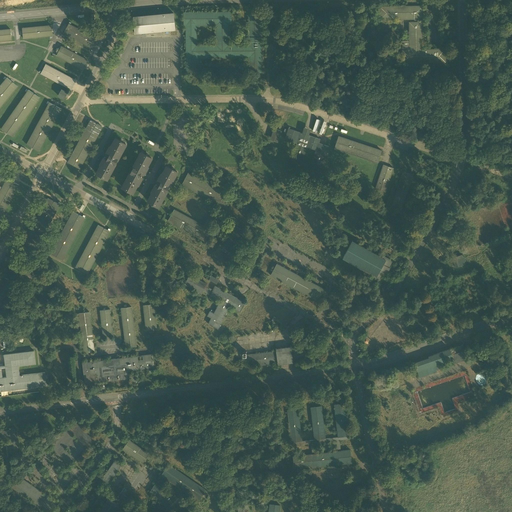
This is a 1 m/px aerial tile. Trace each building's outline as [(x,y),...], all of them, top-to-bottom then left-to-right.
[(423,6),(379,7),(380,20),(423,19),(423,6)] [(231,12),(183,12),(184,25),(185,25),(186,73),(199,73),(199,58),(248,58),(249,72),(262,72),(262,12),(248,12),(248,22),(231,22),(231,12)] [(174,13),(133,17),(135,34),(175,30),(174,13)] [(422,22),(409,22),(409,41),(402,41),(402,63),(445,62),(445,49),(423,49),(422,22)] [(98,40),(69,24),(64,33),(93,49),(98,40)] [(51,25),(22,28),(23,39),(52,36),(51,25)] [(10,29),(0,30),(0,40),(11,40),(10,29)] [(87,60),(61,47),(60,49),(58,48),(56,51),(58,52),(56,56),(82,70),(84,66),(86,67),(87,64),(86,63),(87,60)] [(74,79),(46,64),(41,74),(69,89),(74,79)] [(7,78),(0,85),(0,106),(17,86),(7,78)] [(28,90),(1,129),(12,137),(39,98),(28,90)] [(67,93),(61,90),(58,95),(64,99),(67,93)] [(49,103),(27,145),(38,151),(61,109),(49,103)] [(90,120),(68,162),(80,169),(102,127),(90,120)] [(281,131),(274,129),(270,140),(277,142),(281,131)] [(320,139),(288,129),(285,140),(296,144),(291,161),(301,164),(306,147),(316,150),(318,143),(319,143),(320,139)] [(115,134),(93,176),(105,182),(127,140),(115,134)] [(381,151),(338,136),(334,149),(377,163),(381,151)] [(316,150),(310,167),(321,171),(329,147),(319,143),(318,143),(316,150)] [(140,147),(118,189),(130,196),(152,154),(140,147)] [(165,161),(143,203),(155,209),(177,167),(165,161)] [(383,165),(375,189),(385,192),(393,168),(383,165)] [(21,170),(14,167),(10,173),(17,177),(21,170)] [(403,171),(391,207),(401,210),(413,175),(403,171)] [(0,181),(4,174),(0,172),(0,209),(4,211),(18,185),(7,179),(2,188),(0,186),(0,181)] [(230,196),(188,173),(182,185),(224,207),(230,196)] [(362,188),(355,186),(353,192),(360,194),(362,188)] [(48,198),(25,240),(37,247),(60,205),(48,198)] [(253,212),(240,205),(237,209),(251,217),(253,212)] [(211,230),(174,210),(168,221),(205,241),(211,230)] [(73,212),(50,254),(62,260),(85,218),(73,212)] [(233,222),(220,246),(223,248),(222,250),(228,253),(229,251),(232,252),(244,231),(234,226),(236,224),(233,222)] [(98,225),(75,267),(87,274),(110,231),(98,225)] [(360,246),(352,241),(343,257),(351,262),(355,264),(355,265),(355,264),(359,266),(358,267),(359,267),(359,266),(363,268),(362,269),(363,269),(367,270),(366,271),(367,271),(370,273),(371,273),(372,273),(371,275),(379,280),(380,280),(381,280),(381,279),(382,279),(391,262),(391,261),(391,260),(383,256),(382,258),(380,257),(380,256),(379,256),(376,254),(375,254),(372,252),(368,250),(368,249),(368,250),(364,248),(364,247),(364,248),(360,246),(360,245),(360,246)] [(462,255),(452,258),(455,267),(465,264),(464,262),(466,261),(464,257),(463,257),(462,255)] [(52,280),(15,260),(9,271),(46,291),(52,280)] [(325,290),(277,264),(270,275),(319,302),(325,290)] [(245,302),(215,286),(213,290),(209,288),(209,289),(205,287),(207,284),(189,275),(185,284),(202,293),(203,291),(210,295),(210,296),(220,301),(214,313),(210,311),(207,316),(211,318),(208,324),(217,329),(230,306),(240,312),(245,302)] [(2,278),(0,276),(0,304),(14,283),(3,276),(2,278)] [(218,279),(211,276),(209,280),(216,284),(218,279)] [(154,304),(143,305),(146,331),(157,329),(154,304)] [(136,346),(131,307),(121,308),(126,348),(136,346)] [(110,309),(100,311),(103,338),(114,337),(110,309)] [(89,312),(79,313),(84,353),(94,352),(89,312)] [(291,347),(276,349),(276,351),(246,355),(243,356),(243,355),(242,356),(242,360),(252,359),(253,366),(277,363),(293,361),(305,359),(304,347),(291,349),(291,347)] [(433,356),(415,363),(420,377),(436,371),(435,370),(442,367),(441,362),(452,358),(454,363),(467,358),(464,350),(455,354),(453,348),(450,349),(449,349),(433,355),(433,356)] [(0,391),(46,386),(45,372),(19,376),(18,366),(35,364),(34,351),(4,355),(5,366),(0,366),(0,391)] [(138,356),(82,363),(85,384),(131,378),(130,370),(154,367),(152,354),(141,356),(141,360),(138,360),(138,356)] [(469,393),(451,397),(455,409),(443,412),(441,402),(438,403),(442,416),(459,411),(457,402),(470,399),(469,393)] [(334,405),(338,437),(350,436),(346,404),(334,405)] [(311,408),(314,440),(328,439),(325,407),(311,408)] [(290,443),(303,441),(300,409),(287,410),(290,443)] [(149,454),(129,440),(123,449),(143,463),(149,454)] [(291,458),(293,470),(351,463),(350,451),(291,458)] [(275,458),(234,463),(235,470),(276,465),(275,458)] [(114,461),(99,483),(105,488),(121,466),(114,461)] [(206,490),(168,465),(161,475),(198,501),(206,490)] [(52,511),(58,503),(20,477),(12,488),(47,511),(52,511)] [(126,484),(118,496),(124,501),(127,497),(124,495),(129,486),(126,484)] [(183,503),(156,484),(150,492),(177,511),(183,503)] [(108,498),(98,511),(113,511),(118,506),(108,498)]
